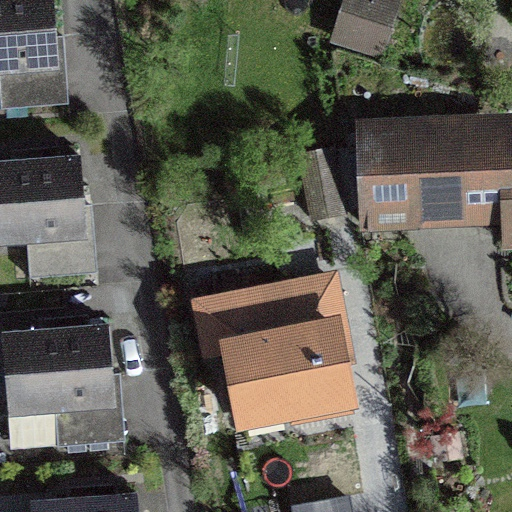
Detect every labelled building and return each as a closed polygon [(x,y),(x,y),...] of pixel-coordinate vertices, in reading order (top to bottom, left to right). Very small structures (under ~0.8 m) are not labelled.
[(0,0),(0,71),(59,67),(53,0),(0,0)] [(393,5),(378,0),(352,0),(341,35),(379,48),(393,5)] [(369,208),(505,201),(507,201),(506,171),(504,134),(365,141),(369,208)] [(333,150),(303,155),(314,217),(344,211),(333,150)] [(0,242),(87,236),(81,155),(0,161),(0,242)] [(343,325),(341,325),(332,278),(200,303),(212,364),(233,360),(244,419),(292,410),(294,420),(350,409),(341,361),(350,359),(343,325)] [(55,409),(115,403),(108,322),(19,331),(19,333),(26,409),(9,411),(9,413),(13,447),(58,443),(55,409)] [(48,502),(49,511),(138,511),(137,493),(48,500),(48,502)]
